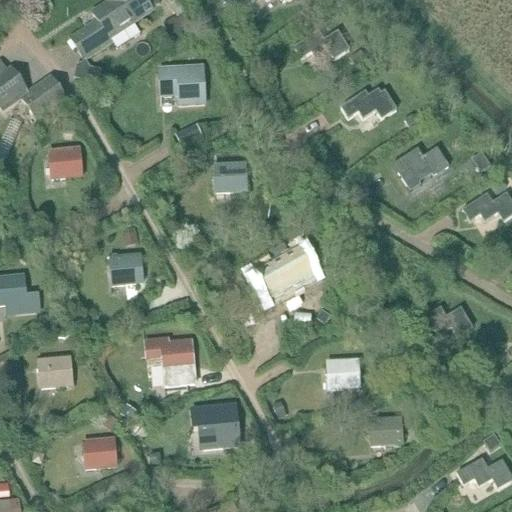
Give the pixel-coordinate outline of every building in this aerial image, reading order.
[(98,23),(71,41),(86,63),(113,45),(111,40),(152,13),(143,0),(105,0),(109,5),(93,16),(98,23)] [(320,0),(308,0),(316,9),(323,3),(320,0)] [(171,19),(162,27),(170,39),(181,31),(171,19)] [(318,36),(293,51),(299,62),(310,56),(315,63),(328,55),(333,63),(349,53),(339,36),(324,45),(318,36)] [(367,64),(360,54),(349,62),(356,72),(367,64)] [(158,72),(159,99),(177,98),(178,108),(204,108),(203,71),(158,72)] [(8,74),(0,79),(0,112),(2,116),(21,103),(37,125),(67,104),(50,81),(28,96),(10,72),(8,74)] [(365,96),(340,112),(346,122),(357,116),(361,122),(374,113),(380,123),(396,113),(384,94),(369,104),(365,96)] [(411,117),(403,122),(408,129),(414,125),(416,127),(424,121),(419,114),(413,119),(411,117)] [(63,124),(60,133),(73,136),(75,126),(63,124)] [(197,131),(176,140),(182,152),(202,143),(197,131)] [(418,153),(393,169),(400,179),(408,174),(413,180),(428,171),(434,181),(450,170),(437,150),(423,160),(418,153)] [(79,153),(48,155),(50,181),(81,178),(79,153)] [(480,155),(470,162),(479,176),(490,169),(480,155)] [(245,169),(213,170),(214,194),(246,193),(245,169)] [(499,179),(489,186),(496,196),(505,189),(499,179)] [(487,198),(463,213),(471,225),(480,219),(485,227),(497,219),(501,226),(511,219),(511,205),(506,196),(492,205),(487,198)] [(136,237),(128,238),(129,248),(137,247),(136,237)] [(271,258),(247,272),(261,297),(308,269),(294,245),(283,251),(278,242),(265,249),(271,258)] [(33,256),(23,249),(15,260),(25,267),(33,256)] [(140,259),(109,262),(111,287),(142,285),(140,259)] [(24,279),(0,281),(0,308),(4,308),(5,318),(40,315),(39,296),(26,298),(24,279)] [(421,310),(408,317),(421,338),(433,331),(438,339),(451,332),(457,343),(473,333),(461,313),(447,322),(441,311),(427,320),(421,310)] [(332,320),(322,313),(316,322),(325,329),(332,320)] [(59,330),(55,334),(58,341),(63,343),(66,340),(68,334),(64,330),(59,330)] [(167,342),(144,344),(145,361),(161,359),(164,391),(196,388),(191,344),(168,346),(167,342)] [(70,362),(37,365),(39,390),(72,388),(70,362)] [(359,364),(327,365),(328,392),(360,391),(359,364)] [(280,403),(272,407),(278,420),(285,417),(280,403)] [(511,411),(510,408),(501,414),(507,426),(511,423),(511,411)] [(233,409),(191,413),(193,434),(201,433),(203,453),(239,449),(236,423),(235,423),(233,409)] [(107,415),(100,425),(110,432),(117,422),(107,415)] [(400,423),(369,425),(371,449),(402,447),(400,423)] [(494,438),(484,445),(490,454),(500,448),(494,438)] [(114,443),(83,445),(84,471),(116,469),(114,443)] [(482,463),(456,477),(462,489),(475,482),(479,491),(494,483),(498,491),(511,484),(500,464),(487,471),(482,463)] [(8,487),(0,487),(0,501),(9,501),(8,487)] [(235,511),(232,503),(219,508),(220,511),(235,511)]
